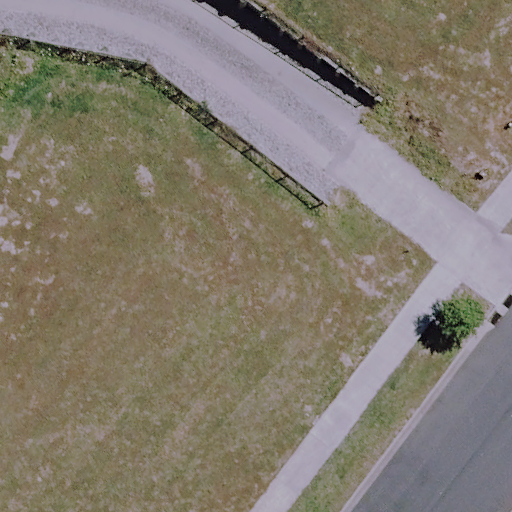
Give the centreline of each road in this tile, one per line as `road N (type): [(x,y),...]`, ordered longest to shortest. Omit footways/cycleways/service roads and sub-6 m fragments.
road 1 (track): [(511,286),(143,0)]
road 2 (residential): [(511,408),(434,511)]
